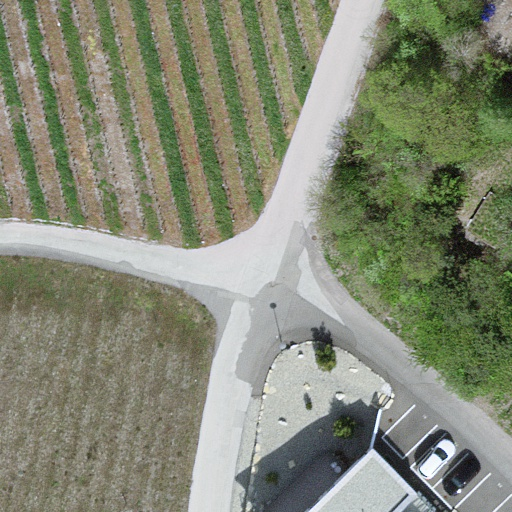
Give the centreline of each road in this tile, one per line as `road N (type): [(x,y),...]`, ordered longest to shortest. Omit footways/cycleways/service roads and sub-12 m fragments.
road 1 (track): [(0,254),(74,258),(251,291),(357,0)]
road 2 (unclassified): [(207,511),(251,291),(358,342),(511,489)]
